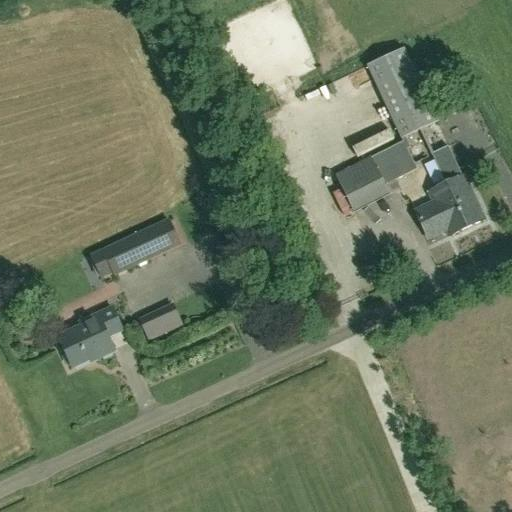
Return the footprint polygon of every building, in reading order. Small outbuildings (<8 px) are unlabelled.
[(461,171),(439,124),(407,48),(370,65),(403,142),(334,175),(351,211),(388,194),(382,181),(413,166),(412,164),(432,154),(444,179),(461,171)] [(331,115),(347,105),(342,97),(326,107),(331,115)] [(367,153),(392,142),(388,132),(363,143),(367,153)] [(272,158),(290,148),(283,136),(265,145),(272,158)] [(341,166),(364,157),(360,147),(337,155),(341,166)] [(448,237),(485,220),(464,175),(428,192),(433,203),(415,211),(428,239),(445,230),(448,237)] [(372,217),(362,221),(373,247),(383,243),(372,217)] [(168,219),(90,256),(103,283),(181,246),(168,219)] [(151,342),(194,322),(188,308),(145,329),(151,342)] [(108,338),(123,331),(113,309),(80,323),(82,328),(59,338),(72,368),(95,357),(96,359),(114,351),(108,338)]
